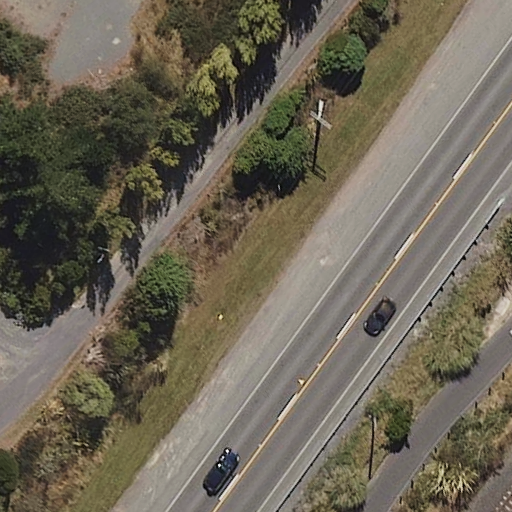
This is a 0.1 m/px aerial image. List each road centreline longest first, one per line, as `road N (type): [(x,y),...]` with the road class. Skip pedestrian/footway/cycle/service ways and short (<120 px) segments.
road 1 (trunk): [(511,85),(200,511)]
road 2 (unclassified): [(8,400),(90,310),(336,0)]
